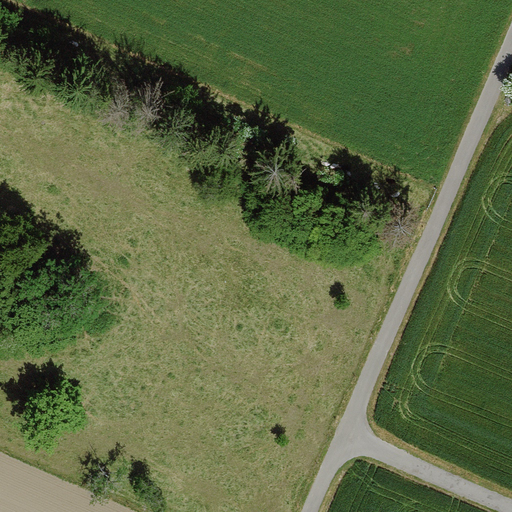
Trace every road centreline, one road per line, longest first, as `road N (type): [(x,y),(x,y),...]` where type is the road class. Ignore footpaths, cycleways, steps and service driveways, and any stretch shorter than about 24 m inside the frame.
road 1 (unclassified): [(511,42),(345,435)]
road 2 (unclassified): [(345,435),(511,507)]
